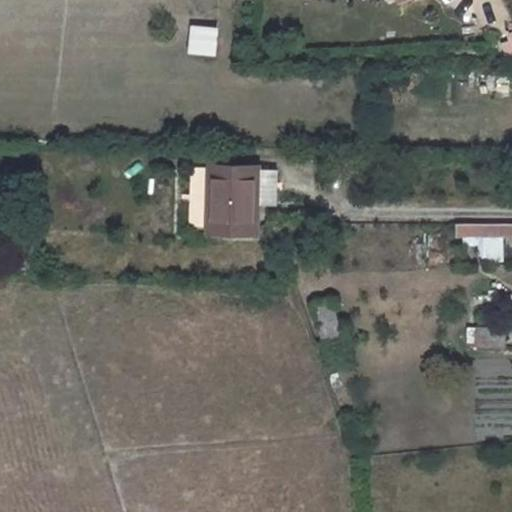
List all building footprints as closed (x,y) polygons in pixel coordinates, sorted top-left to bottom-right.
[(221,55),(222,26),(192,24),(190,53),(221,55)] [(511,28),(501,30),(503,57),(511,55),(511,28)] [(286,194),(285,161),(202,159),(202,215),(259,214),(260,193),(286,194)] [(511,237),(511,223),(457,222),(457,240),(481,240),(481,261),(505,262),(505,237),(511,237)] [(318,309),(328,341),(345,335),(335,303),(318,309)] [(481,330),(480,355),(510,355),(509,332),(481,330)]
